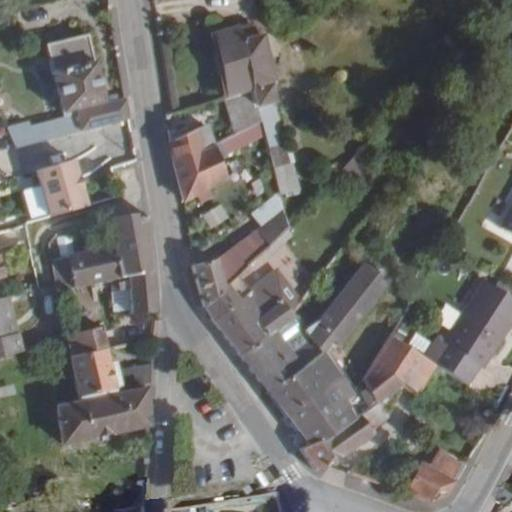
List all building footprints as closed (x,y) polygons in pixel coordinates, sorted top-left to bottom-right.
[(238,26),(213,33),(229,98),(254,90),(261,121),(266,143),(279,139),(277,126),(274,89),(260,32),(251,25),(241,28),(238,26)] [(81,115),(111,105),(96,38),(53,46),(68,118),(12,134),(18,152),(86,133),(81,115)] [(226,99),(235,135),(253,126),(261,121),(254,90),(229,98),(226,99)] [(131,96),(111,103),(111,105),(132,98),(131,96)] [(86,133),(137,117),(135,111),(132,98),(111,105),(81,115),(86,133)] [(261,121),(253,126),(254,136),(264,132),(261,121)] [(215,148),(216,145),(212,126),(187,132),(186,128),(173,131),(187,199),(227,179),(215,148)] [(368,180),(372,164),(350,159),(347,176),(368,180)] [(49,220),(86,209),(71,163),(35,174),(49,220)] [(286,230),(309,205),(294,204),(280,203),(283,215),(286,230)] [(511,203),(500,223),(511,230),(511,203)] [(211,227),(229,216),(222,204),(203,215),(211,227)] [(286,230),(283,215),(261,238),(270,246),(286,230)] [(112,224),(117,249),(124,278),(155,271),(149,216),(112,224)] [(0,282),(8,280),(0,248),(0,282)] [(57,287),(58,294),(110,281),(113,294),(128,290),(134,312),(135,316),(159,314),(155,271),(124,278),(117,249),(53,263),(57,287)] [(207,308),(228,288),(218,261),(198,268),(207,308)] [(391,276),(371,261),(326,318),(307,333),(313,341),(324,356),(340,352),(349,340),(391,276)] [(481,365),(511,315),(511,295),(482,276),(444,339),(438,336),(427,356),(443,365),(466,379),(476,362),(481,365)] [(260,324),(284,303),(267,284),(266,282),(242,302),(230,285),(228,288),(207,308),(243,356),(269,338),(260,324)] [(128,290),(113,294),(117,315),(134,312),(128,290)] [(0,307),(10,305),(10,298),(0,300),(0,307)] [(260,324),(269,338),(294,315),(284,303),(260,324)] [(0,360),(22,355),(10,305),(0,307),(0,360)] [(110,329),(67,340),(69,343),(72,358),(116,349),(110,329)] [(391,335),(375,363),(408,383),(410,384),(427,394),(443,365),(427,356),(391,335)] [(324,356),(313,341),(287,360),(269,338),(243,356),(271,393),(324,356)] [(154,381),(155,364),(120,372),(116,349),(72,358),(83,399),(152,383),(154,381)] [(271,393),(311,447),(362,414),(378,403),(364,382),(345,399),(335,387),(343,381),(324,356),(271,393)] [(362,414),(374,431),(389,419),(410,384),(408,383),(375,363),(364,382),(378,403),(362,414)] [(55,404),(64,446),(109,436),(110,441),(125,438),(123,434),(152,427),(152,389),(120,396),(118,391),(83,399),(55,404)] [(313,475),(324,470),(339,461),(347,454),(374,431),(362,414),(311,447),(304,452),(313,475)] [(426,463),(408,491),(432,504),(450,491),(467,465),(441,448),(430,466),(426,463)] [(113,510),(112,511),(149,511),(150,502),(113,510)]
